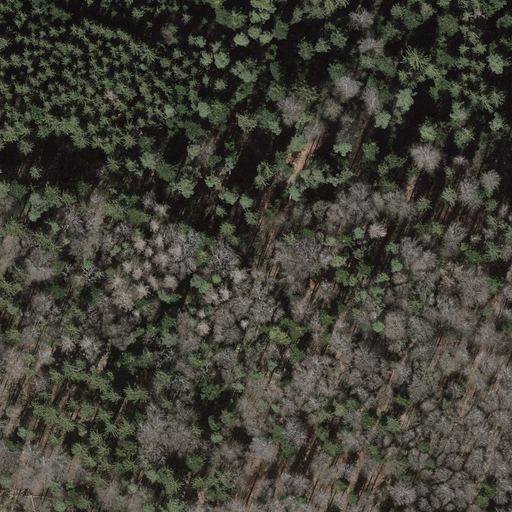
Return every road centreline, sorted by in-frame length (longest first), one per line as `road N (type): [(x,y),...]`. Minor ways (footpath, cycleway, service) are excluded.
road 1 (track): [(0,193),(91,185),(168,210),(318,313),(396,348),(448,351),(476,336),(498,311),(511,267)]
road 2 (track): [(0,354),(50,355),(138,383),(158,407),(198,511)]
